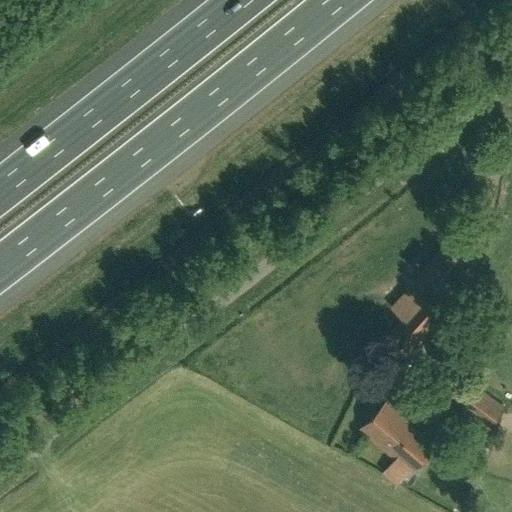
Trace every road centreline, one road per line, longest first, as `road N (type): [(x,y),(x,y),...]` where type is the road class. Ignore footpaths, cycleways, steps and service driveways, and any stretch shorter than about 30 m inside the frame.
road 1 (unclassified): [(0,473),(442,132),(511,88)]
road 2 (motorway): [(0,268),(340,0)]
road 3 (motorway): [(243,0),(0,190)]
